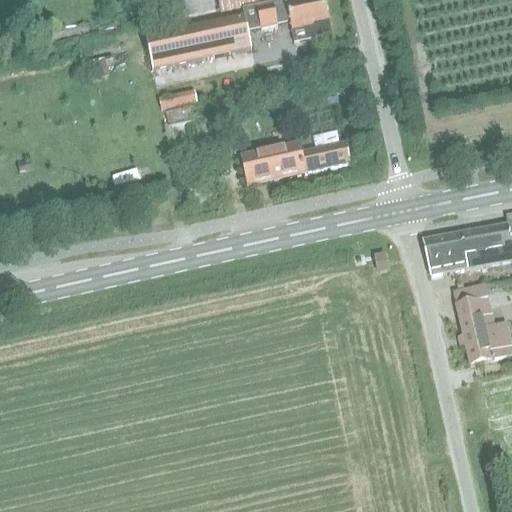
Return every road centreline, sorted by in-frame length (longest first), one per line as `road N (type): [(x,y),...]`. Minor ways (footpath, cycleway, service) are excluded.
road 1 (secondary): [(0,301),(403,212)]
road 2 (unclassified): [(469,511),(403,212)]
road 3 (unclassified): [(403,212),(361,0)]
